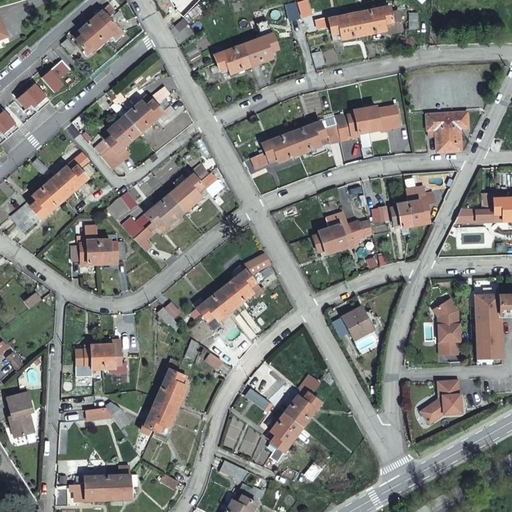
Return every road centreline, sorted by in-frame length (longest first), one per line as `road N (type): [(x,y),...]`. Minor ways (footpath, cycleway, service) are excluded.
road 1 (residential): [(209,123),(288,88),(360,69),(511,50)]
road 2 (residential): [(181,511),(241,374),(309,309)]
road 3 (residential): [(63,286),(102,305),(129,303),(254,209)]
road 4 (residential): [(47,511),(63,286)]
road 5 (residential): [(254,209),(373,168),(472,159)]
road 6 (residential): [(394,456),(397,331),(423,267)]
road 7 (residential): [(62,117),(119,181),(209,123)]
road 8 (residential): [(394,456),(309,309)]
road 9 (residential): [(62,117),(161,32)]
road 10 (residential): [(96,0),(0,83)]
road 11 (residential): [(309,309),(396,269),(423,267)]
road 12 (secondary): [(405,480),(511,421)]
